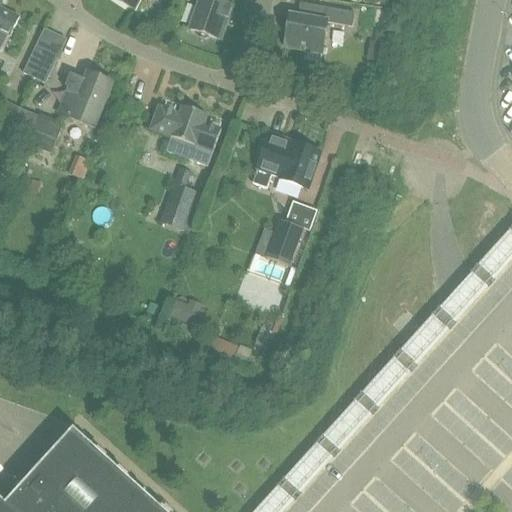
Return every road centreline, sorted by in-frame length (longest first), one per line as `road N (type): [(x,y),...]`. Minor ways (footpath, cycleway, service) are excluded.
road 1 (residential): [(236,84),(135,48),(57,0)]
road 2 (unclassified): [(511,176),(474,124),(490,0)]
road 3 (residential): [(400,144),(236,84)]
